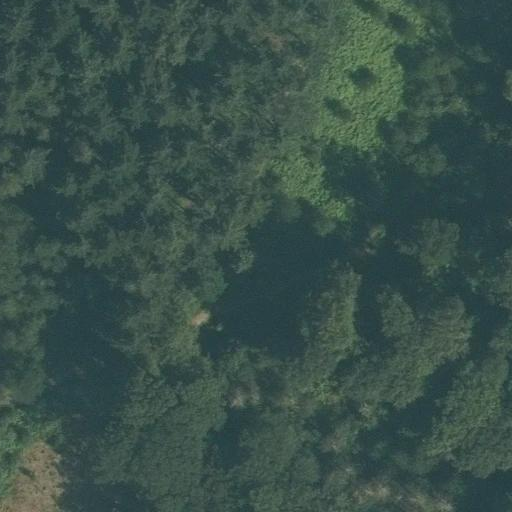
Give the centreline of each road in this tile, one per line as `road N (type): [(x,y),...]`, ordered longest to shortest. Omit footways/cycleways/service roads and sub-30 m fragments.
road 1 (track): [(511,194),(191,327)]
road 2 (track): [(329,0),(212,279)]
road 3 (track): [(191,327),(0,404)]
road 4 (track): [(191,327),(203,393),(152,511)]
